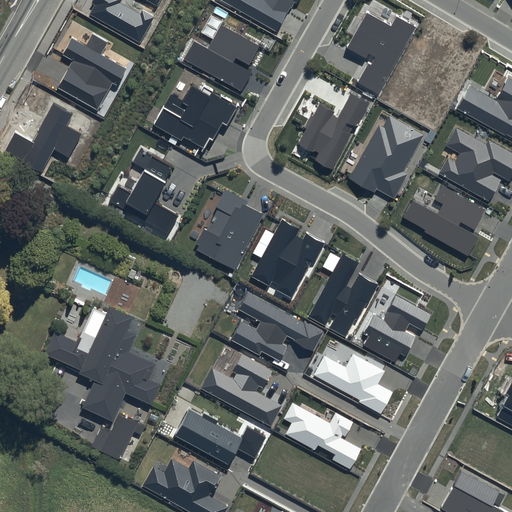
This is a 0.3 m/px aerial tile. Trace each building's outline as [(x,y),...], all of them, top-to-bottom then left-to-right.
[(121,0),(93,0),(92,3),(96,5),(90,14),(140,42),(154,16),(142,10),(140,14),(120,2),(121,0)] [(219,0),(276,32),(293,2),(297,3),(298,0),(219,0)] [(417,27),(396,15),(390,24),(367,11),(346,48),(366,58),(368,54),(374,57),(371,64),(367,62),(356,81),(379,94),(417,27)] [(260,46),(221,25),(208,48),(195,41),(184,59),(242,91),(251,73),(233,63),(236,58),(249,65),(260,46)] [(108,41),(93,32),(86,46),(71,38),(62,54),(73,61),(57,88),(97,110),(113,83),(117,86),(127,68),(101,53),(108,41)] [(511,80),(508,79),(496,100),(471,86),(459,108),(511,136),(511,80)] [(210,95),(191,84),(182,100),(171,93),(153,125),(181,141),(183,136),(203,148),(209,137),(212,139),(222,122),(227,125),(237,107),(211,92),(210,95)] [(369,103),(351,93),(337,118),(331,115),(333,111),(321,104),(298,144),(313,152),(314,150),(319,153),(316,160),(332,169),(351,134),(350,133),(354,125),(356,127),(369,103)] [(73,113),(54,103),(33,142),(15,132),(4,152),(42,172),(54,150),(69,158),(82,133),(67,125),(73,113)] [(424,135),(389,116),(383,127),(379,125),(349,178),(374,193),(377,189),(394,199),(408,174),(403,172),(424,135)] [(511,179),(511,151),(488,139),(485,144),(457,128),(447,145),(461,153),(455,164),(448,160),(440,174),(489,201),(501,180),(493,175),(494,173),(511,182),(511,179)] [(175,166),(141,147),(132,162),(145,169),(133,192),(119,185),(110,201),(129,212),(126,218),(166,241),(181,214),(156,200),(175,166)] [(485,209),(441,185),(433,199),(443,205),(438,214),(412,199),(402,216),(426,229),(424,232),(467,256),(478,237),(459,226),(461,222),(474,229),(485,209)] [(248,202),(224,189),(215,206),(219,208),(207,230),(204,228),(196,243),(199,245),(197,250),(234,270),(264,215),(246,205),(248,202)] [(300,228),(283,218),(251,276),(270,286),(272,281),(279,284),(276,289),(291,298),(311,261),(315,263),(326,242),(307,232),(303,239),(296,235),(300,228)] [(360,262),(343,252),(308,317),(326,326),(333,313),(337,315),(330,328),(345,337),(355,319),(357,320),(366,302),(368,303),(379,283),(360,273),(351,289),(347,286),(360,262)] [(303,321),(247,291),(238,309),(261,322),(256,331),(241,323),(232,339),(259,354),(262,349),(280,360),(287,347),(282,344),(287,336),(293,339),(292,341),(313,352),(325,331),(304,320),(303,321)] [(432,314),(396,294),(383,318),(373,313),(362,332),(368,335),(362,345),(395,363),(400,353),(405,356),(416,336),(406,330),(409,323),(423,331),(432,314)] [(83,408),(114,422),(126,394),(152,405),(161,385),(149,379),(156,364),(129,352),(137,335),(127,330),(133,317),(109,307),(106,314),(93,308),(78,342),(55,332),(45,353),(81,370),(80,373),(95,380),(83,408)] [(180,331),(163,325),(156,342),(160,343),(158,347),(172,353),(180,331)] [(273,371),(241,353),(232,371),(237,374),(234,380),(213,369),(202,388),(271,426),(282,405),(256,391),(258,386),(263,389),(273,371)] [(385,371),(353,354),(346,368),(324,356),(314,375),(360,400),(358,402),(381,415),(393,393),(378,385),(385,371)] [(511,380),(504,394),(508,396),(497,416),(511,424),(511,380)] [(353,422),(335,412),(329,422),(293,402),(283,418),(292,423),(286,434),(316,450),(318,445),(335,454),(332,459),(350,469),(361,449),(340,438),(342,435),(345,437),(353,422)] [(242,435),(189,407),(174,435),(228,464),(237,448),(254,458),(266,435),(247,425),(242,435)] [(111,431),(101,426),(92,445),(120,458),(133,431),(140,434),(145,425),(120,413),(111,431)] [(188,468),(171,459),(164,472),(154,467),(143,486),(189,511),(224,511),(228,507),(210,497),(221,477),(193,460),(188,468)] [(505,494),(461,470),(441,506),(451,511),(510,511),(498,506),(505,494)]
